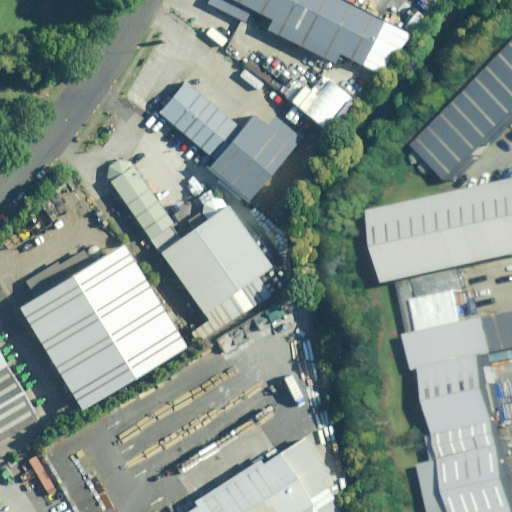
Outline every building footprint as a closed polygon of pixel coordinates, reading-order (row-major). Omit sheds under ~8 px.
[(377,18),(340,0),(197,0),(197,1),(234,19),(240,8),(262,18),(258,25),(328,60),(331,53),(353,64),(377,18)] [(511,34),(408,142),(444,177),(511,107),(511,34)] [(199,164),(239,198),(286,144),(245,108),(232,123),(177,76),(149,109),(205,157),(199,164)] [(311,94),(298,109),(323,129),(336,114),(311,94)] [(165,219),(124,162),(101,178),(142,236),(165,219)] [(511,175),(377,205),(393,278),(511,251),(511,175)] [(193,313),(262,264),(217,201),(148,250),(193,313)] [(23,309),(85,404),(179,344),(117,249),(23,309)] [(453,267),(413,275),(418,298),(458,290),(453,267)] [(415,367),(431,364),(489,351),(496,350),(487,310),(407,327),(415,367)] [(431,364),(445,430),(503,418),(489,351),(431,364)] [(0,433),(29,418),(0,367),(0,433)] [(511,456),(503,418),(445,430),(450,451),(424,456),(436,511),(489,511),(511,507),(511,456)] [(168,511),(336,511),(291,437),(168,511)]
